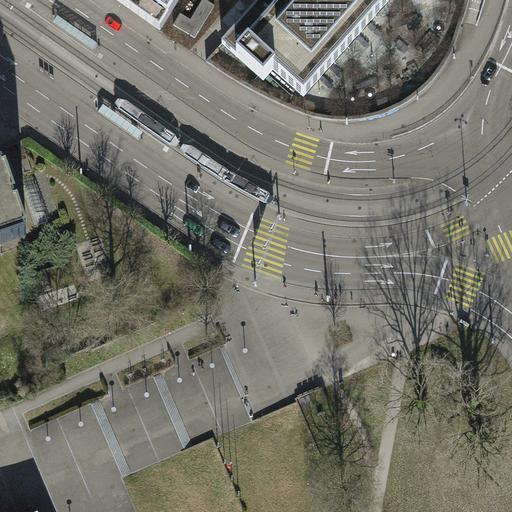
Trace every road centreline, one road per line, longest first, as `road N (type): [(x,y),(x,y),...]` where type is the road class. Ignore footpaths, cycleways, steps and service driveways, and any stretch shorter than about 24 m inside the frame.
road 1 (secondary): [(458,127),(377,158),(302,152),(207,102),(61,0)]
road 2 (secondary): [(0,74),(212,222),(297,255),(363,260)]
road 3 (track): [(375,511),(408,329),(454,309)]
road 4 (secondary): [(363,260),(442,275),(511,308)]
road 5 (secondary): [(363,260),(490,212)]
